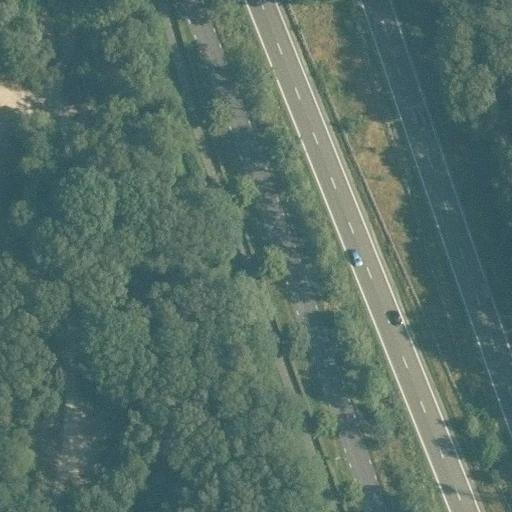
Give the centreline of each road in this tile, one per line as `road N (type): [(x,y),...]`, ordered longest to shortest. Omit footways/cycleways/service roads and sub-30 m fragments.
road 1 (trunk): [(263,0),(465,511)]
road 2 (tertiary): [(370,511),(184,0)]
road 3 (trunk): [(511,376),(382,0)]
road 4 (track): [(0,247),(31,276),(61,327),(76,399),(62,482),(48,511)]
